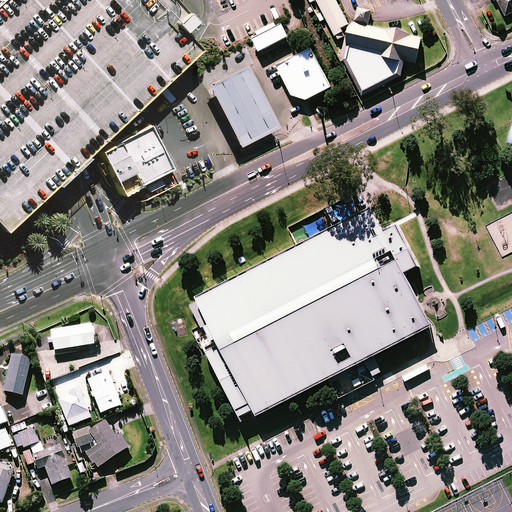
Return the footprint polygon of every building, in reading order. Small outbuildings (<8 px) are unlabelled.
[(0,0),(0,229),(193,45),(185,37),(176,27),(187,14),(173,0),(0,0)] [(336,26),(321,0),(300,0),(319,35),(336,26)] [(495,0),(496,0),(505,17),(511,12),(511,0),(493,0),(494,1),(495,0)] [(372,11),(358,9),(356,21),(369,23),(372,11)] [(416,39),(345,21),(336,54),(358,94),(391,77),(395,61),(409,64),(416,39)] [(286,31),(283,25),(277,28),(275,24),(257,33),(259,37),(253,40),(257,47),(260,54),(290,38),(286,31)] [(333,89),(312,50),(278,68),(293,97),(308,102),(333,89)] [(261,99),(243,66),(205,86),(222,118),(238,147),(276,127),(261,99)] [(173,166),(151,123),(96,151),(118,194),(173,166)] [(386,230),(372,204),(195,295),(219,342),(207,348),(244,420),(429,325),(434,323),(406,270),(417,265),(396,225),(386,230)] [(51,331),(53,351),(96,345),(94,325),(51,331)] [(31,358),(12,354),(3,391),(22,396),(31,358)] [(121,406),(109,373),(88,380),(101,414),(121,406)] [(11,427),(13,433),(29,428),(27,421),(11,427)] [(89,428),(72,433),(77,449),(80,449),(83,453),(85,452),(96,469),(130,447),(121,434),(116,437),(105,421),(90,430),(90,431),(89,428)] [(31,446),(40,443),(34,428),(13,436),(19,450),(30,446),(31,446)] [(0,450),(12,446),(7,432),(0,434),(0,450)] [(40,443),(31,446),(32,450),(23,453),(28,466),(36,463),(38,470),(45,467),(52,485),(71,478),(58,444),(42,450),(40,443)] [(14,469),(0,463),(0,503),(2,504),(14,469)]
